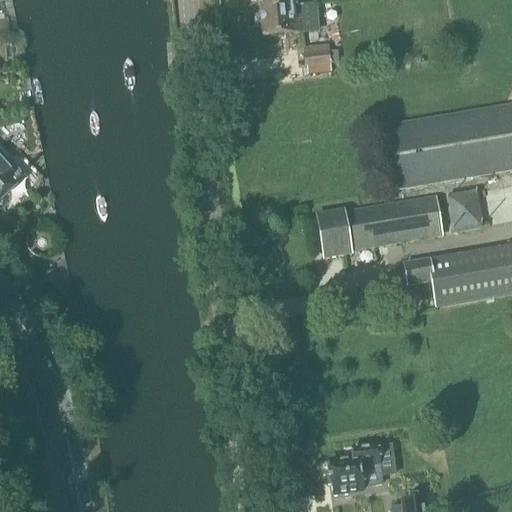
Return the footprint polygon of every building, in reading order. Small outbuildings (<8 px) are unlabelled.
[(257,0),(259,11),(299,7),(298,0),(257,0)] [(299,7),(259,12),(262,39),(319,34),(316,5),(299,7)] [(328,46),(302,49),(304,69),(306,69),(307,76),(331,74),(330,65),(338,64),(337,52),(329,53),(328,46)] [(511,108),(381,130),(391,191),(511,172),(511,108)] [(0,199),(23,178),(0,153),(0,199)] [(474,193),(443,199),(450,237),(481,232),(474,193)] [(435,201),(344,215),(351,253),(441,238),(435,201)] [(344,212),(318,217),(325,260),(351,256),(351,253),(344,215),(344,212)] [(511,247),(428,262),(436,310),(511,296),(511,247)] [(431,284),(428,262),(404,266),(408,288),(431,284)] [(353,463),(328,466),(329,475),(326,475),(327,488),(331,487),(332,496),(364,492),(363,490),(381,488),(378,466),(380,466),(377,449),(352,452),(353,463)] [(402,501),(402,511),(423,511),(422,498),(402,501)]
